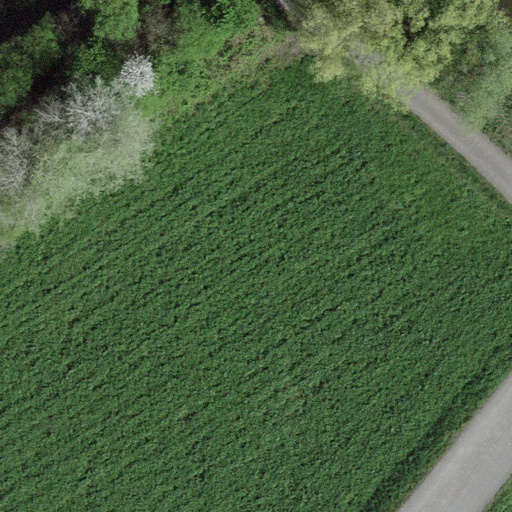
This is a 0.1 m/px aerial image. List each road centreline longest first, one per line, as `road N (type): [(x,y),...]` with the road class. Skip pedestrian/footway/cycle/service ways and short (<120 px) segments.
road 1 (track): [(511,176),(292,0)]
road 2 (unclassified): [(511,417),(438,511)]
